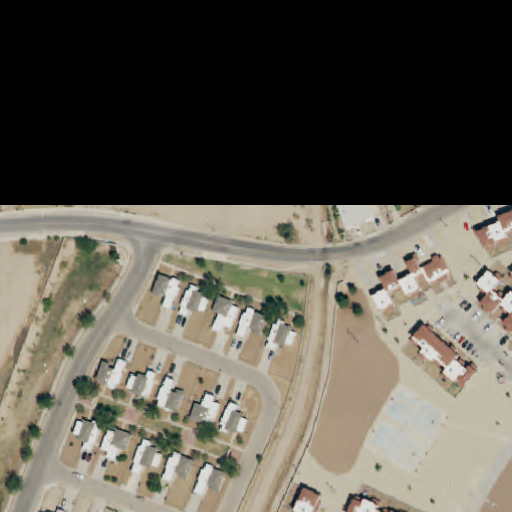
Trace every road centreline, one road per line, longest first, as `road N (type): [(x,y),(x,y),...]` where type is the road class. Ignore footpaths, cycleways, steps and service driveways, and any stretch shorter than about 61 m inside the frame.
road 1 (tertiary): [(511,181),(392,240),(327,256),(94,222),(0,225)]
road 2 (residential): [(150,231),(134,284),(83,356),(21,511)]
road 3 (residential): [(110,318),(265,389),(269,416),(223,511)]
road 4 (residential): [(41,465),(156,511)]
